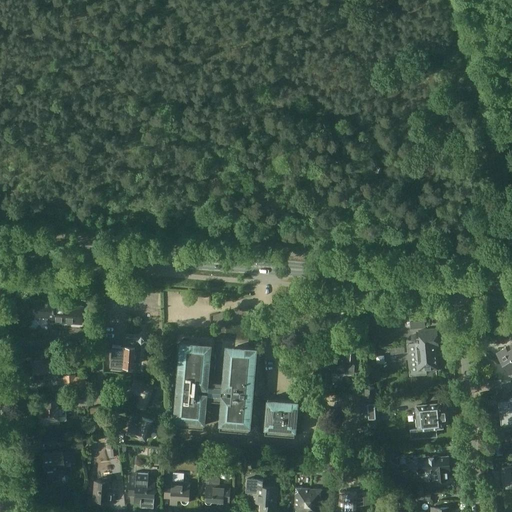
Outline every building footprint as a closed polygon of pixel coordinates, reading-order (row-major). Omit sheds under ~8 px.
[(34,300),(34,308),(27,307),(26,320),(33,321),(33,316),(48,317),(48,321),(62,322),(62,319),(73,319),(73,323),(82,324),(83,307),(55,305),(55,302),(34,300)] [(420,343),(416,344),(413,344),(413,351),(409,352),(409,362),(417,361),(418,370),(437,369),(435,343),(437,342),(436,329),(419,331),(420,343)] [(78,331),(78,347),(90,347),(90,331),(78,331)] [(111,368),(110,369),(132,371),(133,370),(131,370),(132,365),(133,365),(133,361),(140,362),(142,345),(141,345),(141,341),(144,339),(141,336),(139,338),(135,338),(126,337),(125,345),(124,346),(112,345),(111,363),(112,363),(112,369),(111,368)] [(200,344),(199,344),(199,343),(181,341),(177,381),(179,381),(178,390),(177,390),(174,423),(203,426),(206,397),(221,399),(219,427),(249,430),(251,397),(250,396),(251,388),(252,388),(256,347),(237,346),(237,347),(236,347),(235,347),(234,348),(233,348),(232,349),(231,349),(230,350),(229,351),(228,352),(228,353),(227,354),(227,355),(227,356),(225,356),(223,381),(207,379),(209,355),(208,354),(208,353),(208,352),(207,351),(207,350),(207,349),(206,348),(205,347),(204,346),(203,345),(202,345),(201,345),(200,344)] [(511,343),(497,353),(510,373),(511,371),(511,343)] [(321,371),(342,372),(352,373),(353,364),(353,353),(347,353),(347,357),(344,357),(344,356),(337,356),(337,357),(322,356),(321,371)] [(35,373),(36,379),(52,377),(52,370),(59,369),(57,355),(50,355),(50,360),(34,362),(34,364),(32,364),(33,373),(35,373)] [(56,381),(53,381),(55,393),(58,392),(85,388),(83,376),(75,378),(76,378),(72,379),(72,376),(61,378),(62,379),(56,381)] [(352,379),(353,394),(362,393),(361,378),(352,379)] [(137,397),(135,402),(146,406),(147,405),(151,407),(158,388),(153,387),(153,386),(134,379),(130,390),(138,393),(137,397)] [(495,387),(496,391),(511,389),(511,388),(510,380),(501,381),(501,379),(495,380),(496,387),(495,387)] [(365,386),(365,399),(375,399),(375,386),(365,386)] [(73,391),(75,405),(87,404),(85,390),(73,391)] [(267,398),(265,431),(294,434),(297,400),(267,398)] [(511,399),(498,401),(501,424),(511,423),(511,399)] [(377,400),(365,400),(366,420),(378,420),(377,400)] [(40,423),(40,424),(60,422),(60,416),(67,415),(66,407),(60,407),(60,401),(55,402),(55,401),(43,402),(43,406),(38,407),(39,416),(38,417),(38,422),(40,423)] [(442,429),(442,427),(441,418),(444,418),(444,412),(441,412),(440,404),(416,406),(418,430),(411,430),(411,437),(435,435),(436,435),(436,429),(442,429)] [(103,407),(90,407),(91,419),(103,419),(103,407)] [(130,421),(126,433),(146,440),(153,420),(141,416),(140,420),(138,424),(130,421)] [(106,434),(108,448),(110,448),(111,455),(118,454),(117,446),(118,446),(117,433),(106,434)] [(70,449),(83,448),(82,436),(68,438),(69,449),(70,449)] [(400,460),(400,463),(417,461),(417,457),(413,457),(412,448),(391,450),(393,461),(400,460)] [(70,449),(69,449),(62,450),(62,452),(43,454),(44,462),(47,462),(48,477),(57,476),(57,472),(65,471),(64,462),(72,461),(70,449)] [(419,472),(431,471),(432,481),(450,480),(449,468),(448,455),(435,456),(435,455),(417,457),(419,472)] [(317,459),(316,474),(330,475),(331,460),(317,459)] [(355,462),(357,479),(364,479),(363,474),(369,474),(368,466),(365,467),(365,461),(355,462)] [(511,466),(501,467),(503,486),(511,484),(511,466)] [(134,504),(140,505),(140,509),(153,510),(154,493),(157,491),(155,489),(155,483),(155,482),(154,481),(153,480),(152,480),(151,480),(150,480),(149,481),(148,480),(149,472),(137,471),(137,474),(130,474),(129,490),(135,491),(134,504)] [(205,488),(204,500),(205,501),(205,502),(205,503),(206,503),(207,504),(208,504),(209,504),(210,504),(211,503),(212,503),(212,502),(212,501),(212,500),(217,501),(217,503),(223,503),(223,497),(230,497),(231,481),(224,480),(224,485),(219,485),(219,480),(219,479),(219,478),(218,478),(218,477),(217,476),(216,476),(215,475),(214,475),(213,475),(212,476),(211,476),(211,477),(210,477),(210,478),(210,479),(209,480),(209,484),(208,484),(207,485),(206,486),(205,487),(205,488)] [(181,498),(181,500),(181,501),(181,502),(182,503),(183,504),(184,504),(185,504),(186,504),(187,503),(188,502),(188,501),(189,500),(190,486),(189,485),(189,484),(188,483),(187,483),(187,482),(186,482),(185,482),(184,482),(184,483),(183,483),(182,482),(172,481),(172,477),(166,477),(164,493),(170,493),(170,505),(177,505),(177,498),(181,498)] [(277,488),(262,486),(262,480),(247,479),(246,492),(254,492),(253,502),(260,502),(260,509),(275,510),(277,488)] [(95,480),(94,499),(114,500),(115,481),(95,480)] [(294,509),(293,511),(319,511),(322,490),(303,488),(296,487),(295,494),(296,494),(295,509),(294,509)] [(354,511),(356,492),(339,491),(337,511),(354,511)] [(400,511),(393,511),(406,511),(407,511),(406,511),(406,503),(400,503),(400,511)]
